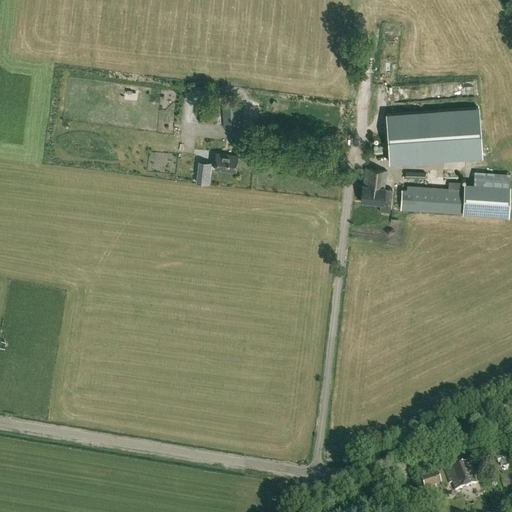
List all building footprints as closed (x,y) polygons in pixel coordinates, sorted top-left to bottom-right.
[(395,90),(390,91),(391,100),(427,97),(425,82),(395,85),(395,90)] [(182,114),(181,87),(169,87),(170,115),(182,114)] [(196,122),(197,94),(186,94),(185,121),(196,122)] [(386,114),(389,161),(482,154),(479,103),(386,114)] [(224,127),(238,126),(237,105),(222,106),(224,127)] [(155,132),(136,130),(135,145),(178,149),(180,128),(155,126),(155,132)] [(235,171),(237,156),(215,153),(213,168),(235,171)] [(385,188),(387,170),(365,167),(363,185),(362,185),(361,201),(380,203),(379,210),(390,212),(392,189),(385,188)] [(464,183),(464,189),(462,213),(508,216),(510,186),(464,183)] [(462,213),(464,189),(407,185),(407,189),(402,189),(400,209),(462,213)] [(476,484),(467,462),(445,471),(447,476),(449,475),(455,491),(476,484)] [(425,489),(441,483),(437,473),(421,479),(425,489)]
